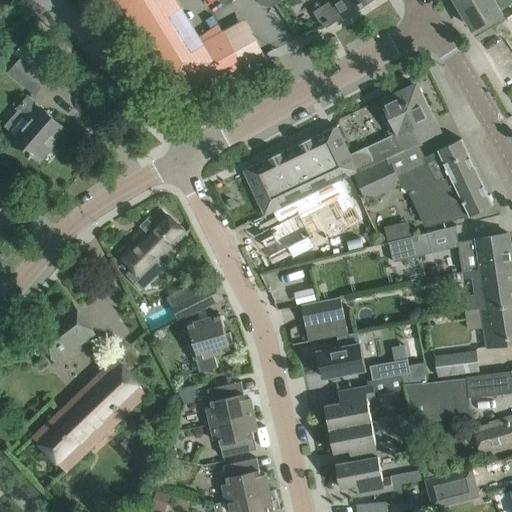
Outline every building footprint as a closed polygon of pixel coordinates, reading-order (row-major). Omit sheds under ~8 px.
[(165,13),(178,5),(175,0),(114,0),(169,88),(182,80),(190,95),(243,65),(265,55),(264,54),(243,64),(228,38),(217,44),(216,44),(192,57),(165,13)] [(333,0),(344,16),(345,17),(345,16),(370,0),(333,0)] [(511,0),(461,0),(457,2),(472,28),(500,12),(500,11),(511,2),(511,0)] [(321,11),(320,16),(325,24),(327,27),(338,20),(329,6),(321,11)] [(11,71),(35,92),(46,80),(22,59),(11,71)] [(269,159),(244,171),(265,215),(273,211),(283,206),(341,179),(358,171),(418,144),(423,141),(441,133),(441,132),(436,134),(425,111),(430,109),(420,87),(413,84),(380,99),(387,113),(381,116),(395,146),(372,157),(367,147),(350,155),(337,127),(312,139),(311,138),(299,144),(281,153),(281,152),(269,158),(269,159)] [(12,141),(30,157),(33,154),(39,159),(66,129),(42,108),(41,109),(28,97),(17,110),(1,128),(13,139),(12,141)] [(424,158),(418,144),(358,171),(371,198),(398,184),(411,191),(409,192),(425,227),(469,217),(493,205),(461,139),(436,151),(436,152),(424,158)] [(271,235),(260,240),(269,258),(288,249),(293,258),(314,248),(309,238),(312,237),(303,219),(350,196),(341,179),(283,206),(273,211),(279,223),(268,228),(271,235)] [(159,260),(186,233),(162,210),(150,222),(147,219),(140,226),(143,229),(118,253),(132,268),(126,275),(143,291),(167,267),(159,260)] [(389,242),(394,262),(433,253),(428,233),(410,237),(389,242)] [(511,253),(509,233),(458,241),(463,272),(471,270),(493,266),(493,269),(498,268),(499,272),(511,269),(511,253)] [(474,294),(466,296),(469,311),(487,308),(511,305),(511,269),(499,272),(498,268),(493,269),(493,266),(471,270),(474,294)] [(198,292),(180,301),(172,305),(180,320),(205,307),(198,292)] [(343,297),(304,302),(305,303),(304,303),(306,321),(346,317),(344,298),(343,299),(343,297)] [(66,354),(95,334),(73,303),(33,332),(45,350),(57,341),(66,354)] [(465,312),(467,330),(484,327),(487,347),(511,342),(511,305),(487,308),(469,311),(465,312)] [(196,360),(199,373),(216,368),(213,355),(235,348),(230,332),(226,333),(221,315),(188,324),(193,343),(190,344),(195,360),(196,360)] [(361,344),(358,332),(337,336),(339,348),(318,352),(323,378),(366,369),(361,344)] [(476,351),(436,356),(439,380),(479,375),(476,351)] [(33,437),(67,472),(150,392),(117,357),(33,437)] [(408,359),(370,366),(373,380),(377,379),(379,379),(386,378),(403,375),(405,384),(427,381),(424,363),(409,366),(408,359)] [(405,384),(403,384),(404,389),(408,406),(409,406),(414,423),(470,416),(468,398),(491,396),(511,393),(511,391),(511,370),(511,371),(492,373),(479,375),(439,380),(427,381),(405,384)] [(403,375),(386,378),(389,392),(404,389),(403,384),(405,384),(403,375)] [(241,381),(208,389),(212,407),(209,407),(213,423),(253,414),(249,398),(245,399),(241,381)] [(341,402),(325,405),(330,429),(372,421),(368,399),(376,397),(375,395),(373,385),(368,385),(360,387),(362,398),(341,402)] [(213,423),(216,439),(220,439),(224,457),(257,449),(253,432),(257,431),(253,414),(213,423)] [(330,429),(334,453),(371,445),(373,457),(379,456),(387,455),(384,442),(376,444),(372,421),(330,429)] [(511,421),(508,423),(473,432),(478,452),(511,441),(511,421)] [(341,488),(351,486),(378,481),(380,492),(393,490),(391,477),(383,478),(379,456),(373,457),(336,464),(341,488)] [(257,458),(224,465),(227,481),(223,482),(227,500),(268,490),(265,474),(261,475),(257,458)] [(425,480),(433,509),(480,496),(473,467),(425,480)] [(394,495),(402,493),(400,484),(392,485),(393,490),(394,495)] [(227,500),(229,511),(269,511),(268,508),(272,507),(268,490),(227,500)] [(387,511),(386,502),(357,504),(357,511),(387,511)]
